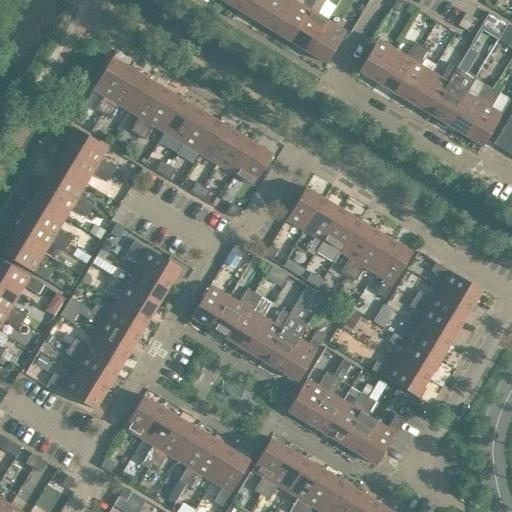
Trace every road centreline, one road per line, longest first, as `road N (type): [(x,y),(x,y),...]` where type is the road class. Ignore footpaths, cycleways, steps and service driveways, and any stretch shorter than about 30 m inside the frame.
road 1 (residential): [(81,511),(91,452),(214,249),(244,227),(295,152),(310,150),(430,222),(442,251),(511,293)]
road 2 (residential): [(494,164),(462,168),(331,80),(379,0)]
road 3 (residential): [(459,511),(433,476),(434,441),(511,295)]
road 4 (tertiary): [(502,511),(492,467),(496,422),(511,384)]
